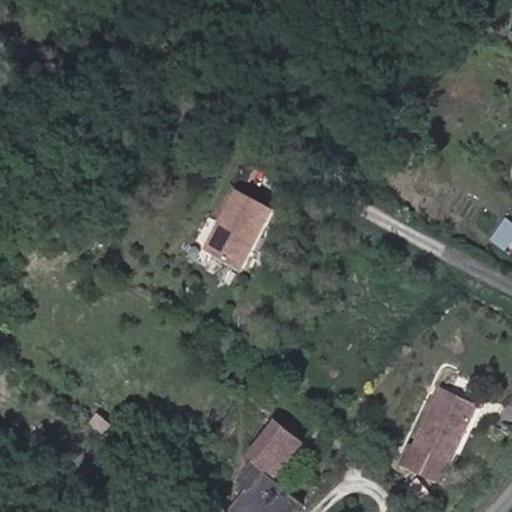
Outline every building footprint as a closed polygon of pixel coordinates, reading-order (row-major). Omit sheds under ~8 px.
[(280,209),(242,190),(222,230),(228,234),(218,255),(250,271),(280,209)] [(495,238),(511,249),(511,217),(510,216),(495,238)] [(485,404),(448,388),(410,466),(449,485),(485,404)] [(315,453),(285,429),(259,460),(264,464),(290,485),(315,453)] [(290,485),(264,464),(248,484),(256,491),(238,511),(311,511),(316,506),(290,485)]
